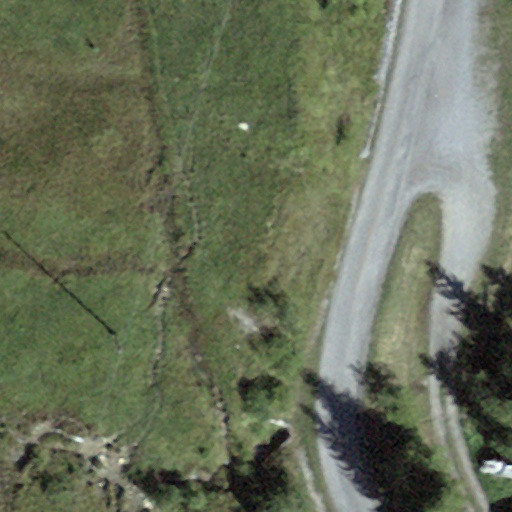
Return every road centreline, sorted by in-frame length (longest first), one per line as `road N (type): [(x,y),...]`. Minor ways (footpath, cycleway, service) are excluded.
road 1 (unclassified): [(356,511),(343,489),(330,380),(417,81),(426,0)]
road 2 (track): [(417,81),(456,173),(447,413),(491,511)]
